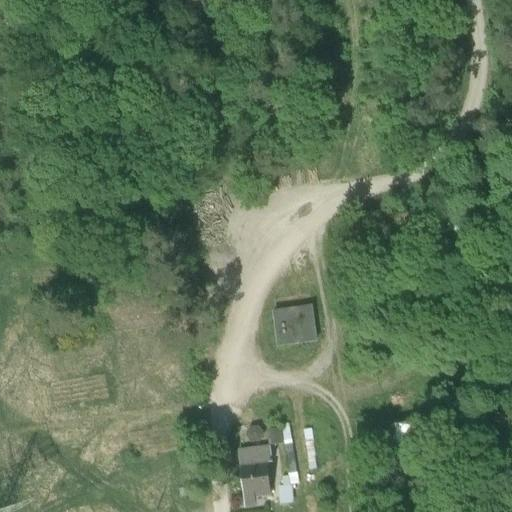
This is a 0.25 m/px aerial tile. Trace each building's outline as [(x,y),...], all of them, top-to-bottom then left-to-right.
[(511,207),(357,223),(360,247),(511,230),(511,207)] [(319,344),(314,308),(275,312),(279,349),(319,344)] [(511,440),(511,414),(368,429),(370,451),(381,450),(382,454),(511,440)] [(283,427),(246,430),(247,445),(284,443),(283,427)] [(239,452),(241,469),(274,466),(272,449),(239,452)] [(275,472),(274,466),(241,469),(245,509),(257,508),(256,499),(272,497),(270,472),(275,472)] [(278,502),(292,502),(291,475),(277,475),(278,502)]
